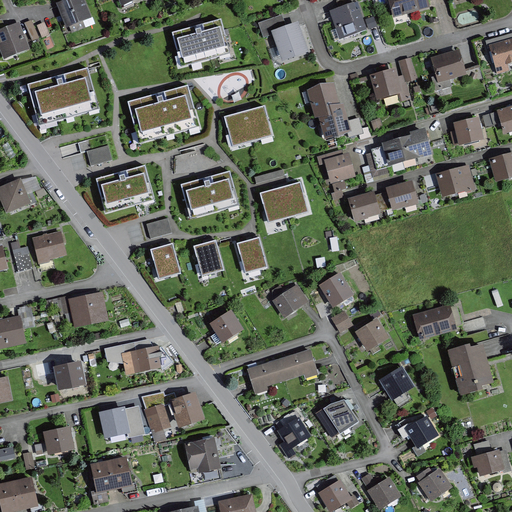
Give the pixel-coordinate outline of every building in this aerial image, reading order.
[(83,0),(65,0),(55,4),(65,32),(92,22),(83,0)] [(117,0),(122,11),(149,1),(150,5),(162,0),(117,0)] [(423,0),(386,0),(392,19),(426,9),(423,0)] [(355,2),(327,11),(337,41),(365,33),(355,2)] [(294,22),(266,33),(278,64),(306,53),(294,22)] [(33,41),(39,38),(32,23),(26,25),(33,41)] [(222,24),(173,41),(183,67),(231,50),(222,24)] [(45,25),(37,28),(43,40),(50,37),(45,25)] [(20,27),(0,34),(0,51),(4,62),(29,52),(20,27)] [(511,40),(486,48),(494,77),(506,73),(505,68),(511,66),(511,40)] [(456,54),(427,62),(435,92),(451,87),(449,80),(462,76),(456,54)] [(410,61),(398,64),(404,84),(416,81),(410,61)] [(393,72),(368,78),(374,103),(395,99),(396,106),(408,103),(404,88),(397,89),(393,72)] [(94,76),(31,91),(38,120),(101,106),(94,76)] [(319,118),(340,112),(333,88),(309,95),(316,119),(319,118)] [(189,89),(126,105),(135,138),(198,122),(189,89)] [(511,107),(494,113),(501,137),(511,133),(511,107)] [(344,111),(340,112),(319,118),(327,143),(351,136),(344,111)] [(260,113),(244,118),(250,137),(267,132),(260,113)] [(244,118),(227,124),(233,143),(250,137),(244,118)] [(475,119),(447,127),(454,150),(482,141),(475,119)] [(358,121),(349,123),(353,137),(362,135),(358,121)] [(87,150),(109,144),(106,134),(84,140),(87,150)] [(375,148),(382,171),(429,158),(422,134),(375,148)] [(92,166),(114,159),(109,145),(88,151),(92,166)] [(345,155),(320,161),(326,185),(351,179),(345,155)] [(511,155),(489,161),(494,183),(511,178),(511,155)] [(141,165),(87,183),(96,211),(150,193),(141,165)] [(468,168),(435,177),(441,199),(474,190),(468,168)] [(285,169),(258,177),(261,187),(288,178),(285,169)] [(235,171),(189,187),(196,208),(242,192),(235,171)] [(343,189),(347,188),(346,181),(332,184),(335,198),(344,197),(343,189)] [(18,182),(0,189),(0,208),(2,214),(27,205),(18,182)] [(408,185),(382,192),(388,213),(413,206),(408,185)] [(296,187),(280,192),(287,211),(302,207),(296,187)] [(280,192),(265,197),(272,216),(287,211),(280,192)] [(371,196),(344,202),(350,224),(376,218),(371,196)] [(170,211),(144,220),(150,238),(176,229),(170,211)] [(58,236),(33,242),(38,263),(64,257),(58,236)] [(259,236),(236,242),(243,269),(267,263),(259,236)] [(216,239),(191,245),(199,273),(223,266),(216,239)] [(174,242),(149,249),(156,274),(181,268),(174,242)] [(30,257),(22,259),(26,273),(34,271),(30,257)] [(22,259),(14,261),(18,275),(26,273),(22,259)] [(336,275),(316,287),(330,310),(350,297),(336,275)] [(295,287),(272,301),(282,318),(305,304),(295,287)] [(102,298),(70,305),(76,330),(108,322),(102,298)] [(194,298),(177,304),(182,319),(199,313),(194,298)] [(443,308),(411,319),(418,341),(451,330),(443,308)] [(232,312),(210,323),(222,341),(242,329),(232,312)] [(331,321),(334,328),(347,320),(344,314),(331,321)] [(350,326),(347,320),(334,328),(337,334),(350,326)] [(17,321),(0,324),(0,354),(23,349),(17,321)] [(373,321),(353,333),(364,350),(383,338),(373,321)] [(463,347),(441,353),(455,399),(481,391),(479,386),(490,383),(478,347),(464,351),(463,347)] [(107,352),(109,360),(129,357),(127,348),(107,352)] [(160,373),(156,352),(123,358),(127,379),(160,373)] [(311,353),(279,363),(286,386),(318,376),(311,353)] [(252,397),(286,386),(279,363),(245,374),(252,397)] [(42,383),(55,381),(54,373),(53,366),(40,368),(42,383)] [(81,368),(54,373),(55,381),(57,394),(84,389),(81,368)] [(398,368),(377,380),(390,401),(410,388),(398,368)] [(0,407),(11,405),(7,383),(0,384),(0,407)] [(197,393),(171,401),(178,424),(204,417),(197,393)] [(329,405),(313,415),(330,440),(343,432),(341,429),(355,419),(343,402),(332,410),(329,405)] [(165,404),(145,409),(155,443),(167,439),(164,428),(171,426),(165,404)] [(125,405),(99,411),(105,438),(127,433),(130,432),(125,408),(125,405)] [(138,405),(125,408),(130,432),(127,433),(128,437),(144,434),(138,405)] [(295,419),(275,433),(283,445),(278,449),(287,461),(294,456),(290,449),(307,438),(295,419)] [(424,419),(404,431),(416,450),(435,437),(424,419)] [(70,425),(43,431),(48,454),(76,448),(70,425)] [(214,436),(186,442),(193,474),(221,468),(214,436)] [(0,460),(17,457),(14,445),(0,447),(0,460)] [(32,452),(23,454),(27,469),(35,467),(32,452)] [(497,453),(473,460),(478,479),(502,472),(497,453)] [(126,455),(108,459),(115,488),(133,485),(126,455)] [(97,492),(115,488),(108,459),(90,463),(97,492)] [(439,473),(419,484),(430,503),(450,491),(439,473)] [(32,475),(14,479),(21,509),(39,505),(32,475)] [(369,475),(361,481),(380,511),(400,498),(387,478),(375,485),(369,475)] [(0,500),(2,511),(8,511),(21,509),(14,479),(0,482),(0,500)] [(338,481),(316,494),(326,511),(334,511),(345,506),(349,511),(351,511),(358,508),(352,499),(350,500),(338,481)] [(256,511),(252,495),(221,502),(222,511),(256,511)]
